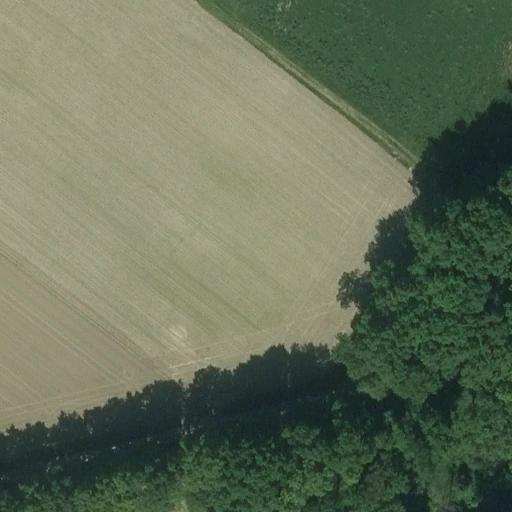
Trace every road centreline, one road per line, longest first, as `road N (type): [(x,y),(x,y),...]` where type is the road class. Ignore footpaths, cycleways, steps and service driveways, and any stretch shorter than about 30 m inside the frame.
road 1 (track): [(511,352),(0,478)]
road 2 (track): [(372,385),(370,343),(439,213),(422,168),(199,0)]
